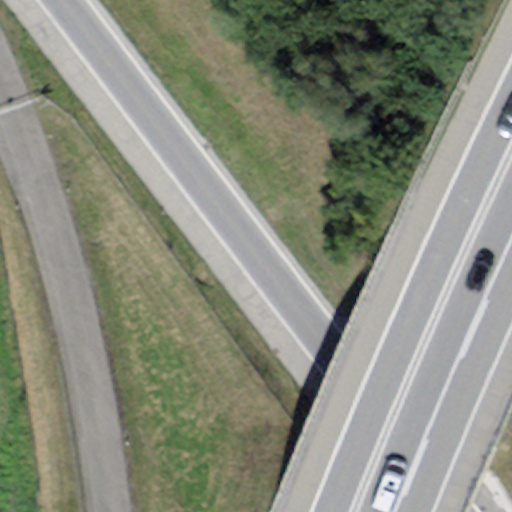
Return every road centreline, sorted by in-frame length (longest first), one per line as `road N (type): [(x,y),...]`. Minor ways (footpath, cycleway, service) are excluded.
road 1 (trunk): [(61,0),(453,511)]
road 2 (trunk): [(511,149),(355,511)]
